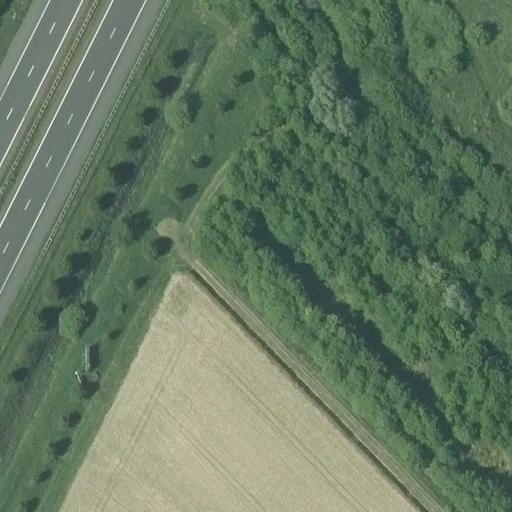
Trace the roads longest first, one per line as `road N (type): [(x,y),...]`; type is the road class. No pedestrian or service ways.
road 1 (track): [(434,511),(184,254)]
road 2 (motorway): [(0,257),(129,0)]
road 3 (motorway): [(66,0),(0,131)]
